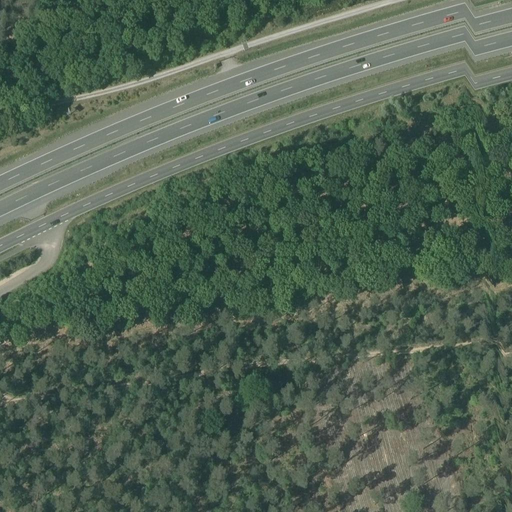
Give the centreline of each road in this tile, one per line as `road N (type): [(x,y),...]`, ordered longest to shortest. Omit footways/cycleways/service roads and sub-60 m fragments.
road 1 (motorway): [(0,225),(252,119),(511,40)]
road 2 (motorway): [(511,17),(248,97),(0,200)]
road 3 (track): [(8,415),(511,353)]
road 4 (tertiary): [(42,241),(286,141),(511,73)]
road 5 (track): [(458,0),(125,103),(0,130)]
